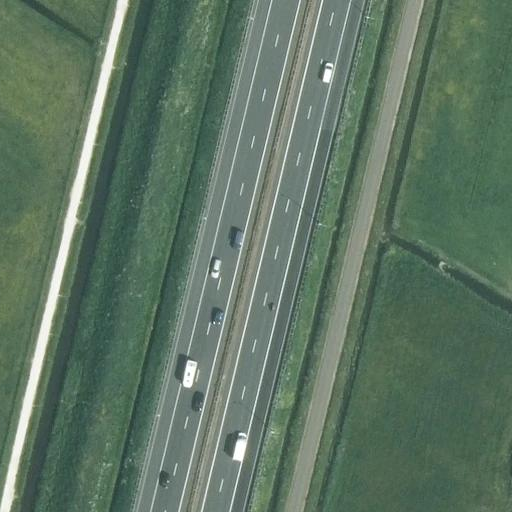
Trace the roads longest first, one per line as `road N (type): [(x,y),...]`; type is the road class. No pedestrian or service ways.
road 1 (motorway): [(276,0),(154,511)]
road 2 (unclassified): [(293,511),(414,0)]
road 3 (motorway): [(220,511),(341,0)]
